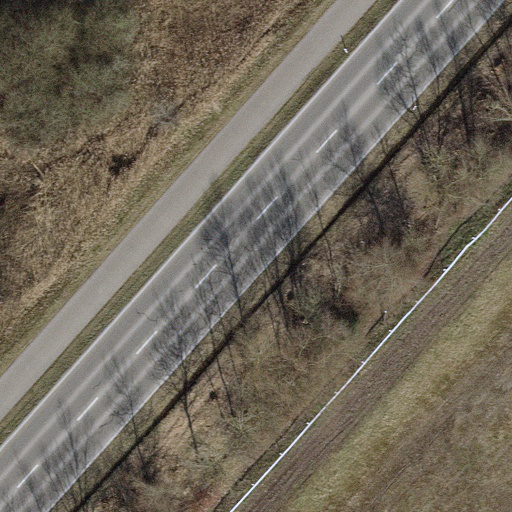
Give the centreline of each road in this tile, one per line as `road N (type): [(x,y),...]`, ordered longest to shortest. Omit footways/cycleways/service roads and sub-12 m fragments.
road 1 (secondary): [(0,509),(454,0)]
road 2 (track): [(511,234),(263,511)]
